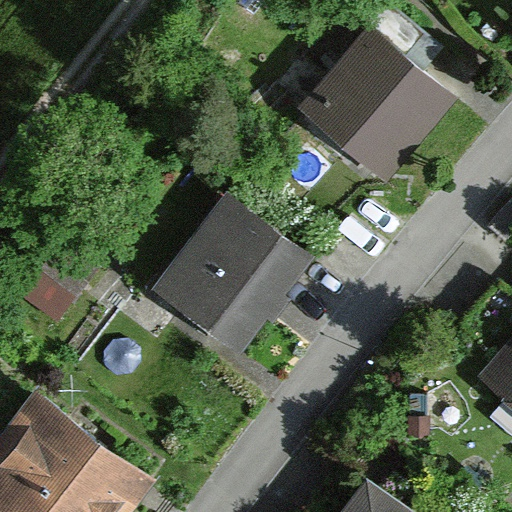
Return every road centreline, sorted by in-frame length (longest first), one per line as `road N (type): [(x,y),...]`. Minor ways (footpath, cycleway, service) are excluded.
road 1 (residential): [(217,511),(511,143)]
road 2 (track): [(0,177),(136,0)]
